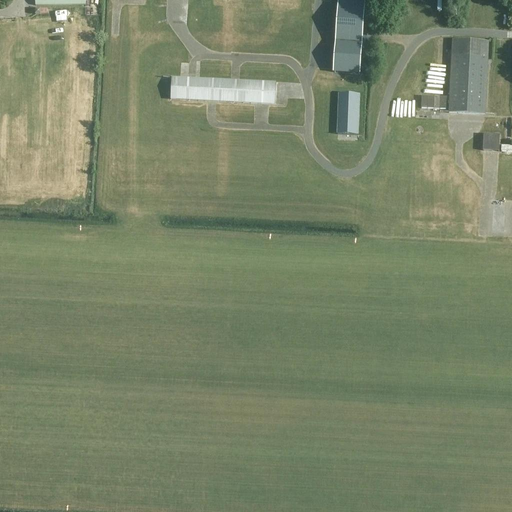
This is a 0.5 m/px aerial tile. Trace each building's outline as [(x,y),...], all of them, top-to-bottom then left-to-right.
[(387,0),(386,29),(410,30),(411,0),(387,0)] [(365,3),(339,1),(336,41),(334,73),(360,74),(365,3)] [(485,115),(488,64),(489,42),(452,40),(448,113),(485,115)] [(171,99),(275,105),(277,84),(172,79),(171,99)] [(338,94),(337,135),(358,136),(359,95),(338,94)] [(482,151),(483,151),(499,152),(500,136),(483,135),(482,151)]
